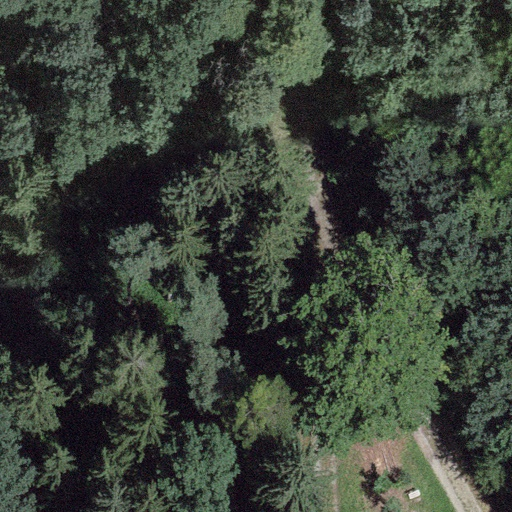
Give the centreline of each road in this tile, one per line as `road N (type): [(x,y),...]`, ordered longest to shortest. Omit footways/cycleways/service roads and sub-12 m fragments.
road 1 (track): [(326,238),(477,511)]
road 2 (track): [(326,238),(332,511)]
road 3 (track): [(308,0),(326,238)]
